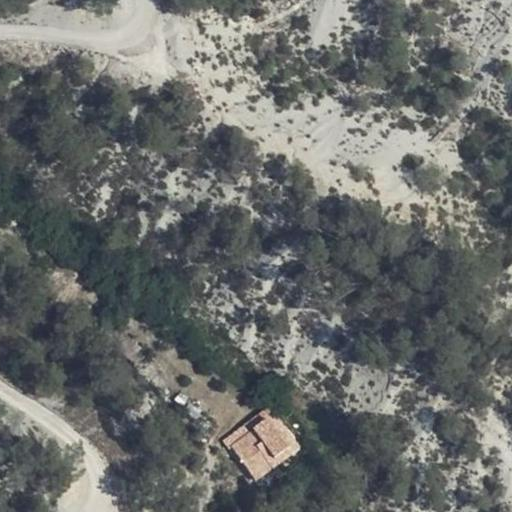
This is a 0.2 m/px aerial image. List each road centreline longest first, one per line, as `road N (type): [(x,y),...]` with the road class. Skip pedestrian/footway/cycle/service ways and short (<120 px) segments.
road 1 (track): [(0,362),(85,445),(79,511)]
road 2 (track): [(147,0),(141,31),(105,44),(0,33)]
